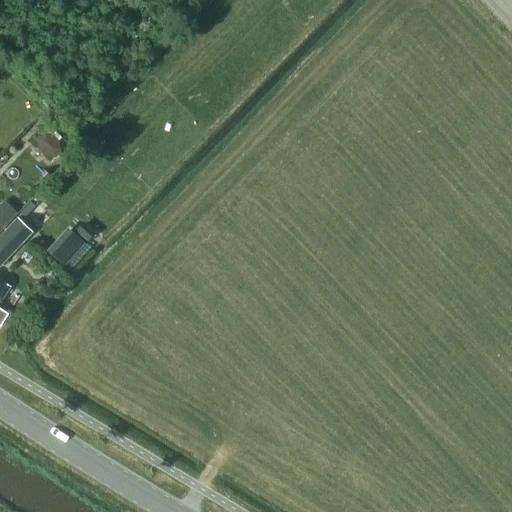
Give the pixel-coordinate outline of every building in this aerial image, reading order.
[(4,200),(0,204),(0,228),(1,229),(17,212),(4,200)] [(0,262),(31,231),(18,218),(0,236),(0,262)] [(84,222),(76,230),(88,241),(95,232),(84,222)] [(85,241),(71,229),(51,252),(64,264),(85,241)] [(0,301),(10,286),(0,279),(0,325),(0,326),(8,313),(0,308),(0,301)]
